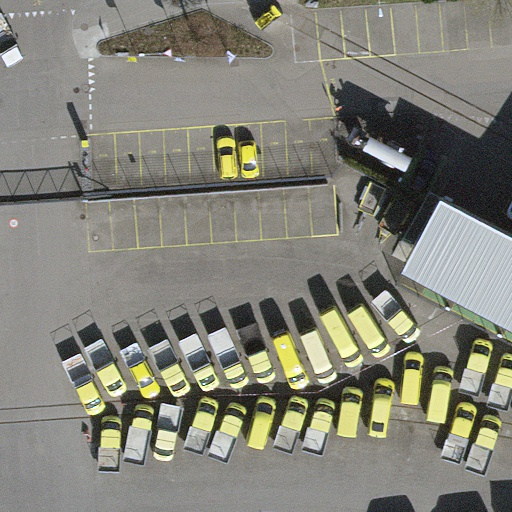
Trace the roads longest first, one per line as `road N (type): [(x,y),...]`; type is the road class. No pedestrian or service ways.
road 1 (unclassified): [(511,76),(98,95),(15,82)]
road 2 (unknown): [(43,299),(245,297),(320,313),(511,390)]
